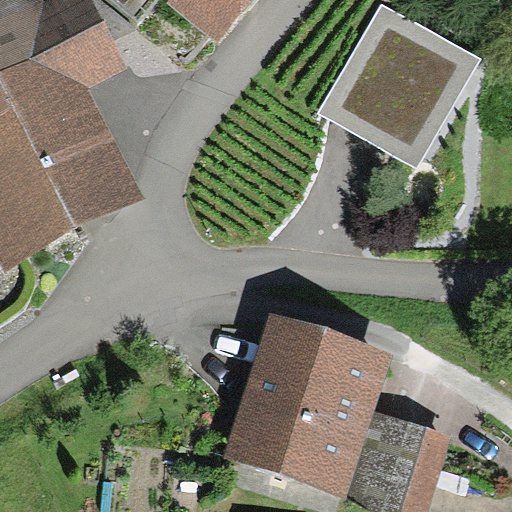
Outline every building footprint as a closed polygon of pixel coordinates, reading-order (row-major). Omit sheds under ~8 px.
[(0,0),(0,264),(144,196),(91,88),(126,71),(90,0),(43,0),(38,3),(34,0),(0,0)] [(154,0),(205,40),(236,0),(154,0)] [(466,66),(384,22),(333,115),(414,160),(466,66)] [(268,335),(224,461),(332,499),(377,373),(268,335)] [(410,511),(430,443),(382,429),(360,503),(390,511),(410,511)]
